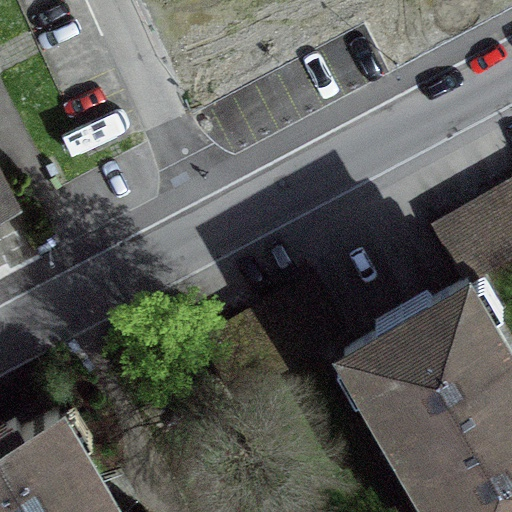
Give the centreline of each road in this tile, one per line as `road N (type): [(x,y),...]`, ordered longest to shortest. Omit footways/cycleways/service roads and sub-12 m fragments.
road 1 (residential): [(205,220),(511,62)]
road 2 (residential): [(205,220),(104,0)]
road 3 (residential): [(0,330),(205,220)]
